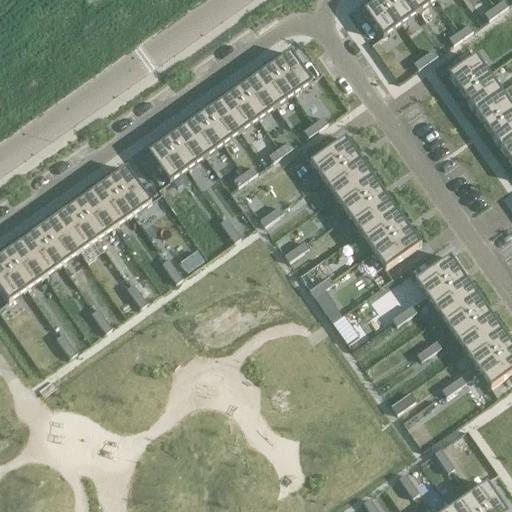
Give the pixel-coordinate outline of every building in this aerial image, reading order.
[(401,29),(419,16),(407,0),(383,0),(381,1),(401,29)] [(407,0),(419,16),(436,4),(433,0),(407,0)] [(363,14),(383,42),(401,29),(381,1),(363,14)] [(504,4),(494,11),(498,17),(508,10),(504,4)] [(494,11),(484,18),(489,24),(498,17),(494,11)] [(468,29),(459,36),(463,42),(473,35),(468,29)] [(459,36),(449,42),(453,49),(463,42),(459,36)] [(433,53),(423,60),(428,67),(438,60),(433,53)] [(272,69),(294,100),(312,87),(290,56),(272,69)] [(476,59),(448,78),(461,97),(489,77),(476,59)] [(423,60),(413,67),(418,74),(428,67),(423,60)] [(254,81),(276,112),(294,100),(272,69),(254,81)] [(489,77),(461,97),(473,114),(501,95),(489,77)] [(236,94),(258,124),(276,112),(254,81),(236,94)] [(219,106),(241,137),(258,124),(236,94),(219,106)] [(511,110),(501,95),(473,114),(486,132),(511,113),(511,110)] [(201,118),(223,149),(241,137),(219,106),(201,118)] [(511,113),(486,132),(498,150),(511,140),(511,113)] [(183,131),(205,162),(223,149),(201,118),(183,131)] [(323,121),(314,128),(318,134),(328,128),(323,121)] [(314,128),(304,135),(308,141),(318,134),(314,128)] [(166,143),(188,174),(205,162),(183,131),(166,143)] [(511,140),(498,150),(511,167),(511,166),(511,140)] [(345,141),(309,166),(322,185),(358,160),(345,141)] [(147,156),(169,187),(188,174),(166,143),(147,156)] [(288,146),(278,153),(283,159),(293,152),(288,146)] [(278,153),(268,160),(273,166),(283,159),(278,153)] [(358,160),(322,185),(335,202),(370,177),(358,160)] [(108,184),(133,220),(151,207),(126,171),(108,184)] [(253,171),(243,178),(248,184),(257,177),(253,171)] [(370,177),(335,202),(347,220),(383,195),(370,177)] [(243,178),(233,185),(238,191),(248,184),(243,178)] [(115,232),(133,220),(108,184),(90,197),(115,232)] [(383,195),(347,220),(360,238),(395,213),(383,195)] [(98,245),(115,232),(90,197),(72,209),(98,245)] [(80,257),(98,245),(72,209),(55,222),(80,257)] [(279,211),(269,217),(274,224),(283,217),(279,211)] [(395,213),(360,238),(372,255),(408,230),(395,213)] [(269,217),(259,224),(264,231),(274,224),(269,217)] [(62,270),(80,257),(55,222),(37,234),(62,270)] [(227,223),(220,227),(227,237),(234,233),(227,223)] [(408,230),(372,255),(385,274),(421,249),(408,230)] [(234,233),(227,237),(234,247),(241,242),(234,233)] [(45,282),(62,270),(37,234),(19,246),(45,282)] [(27,294),(45,282),(19,246),(2,259),(27,294)] [(304,246),(294,253),(298,259),(308,252),(304,246)] [(294,253),(284,260),(289,266),(298,259),(294,253)] [(196,254),(188,260),(195,271),(203,265),(196,254)] [(0,260),(0,295),(8,307),(27,294),(2,259),(0,260)] [(450,260),(414,285),(427,303),(463,278),(450,260)] [(169,264),(162,268),(169,278),(176,273),(169,264)] [(176,273),(169,278),(176,288),(182,283),(176,273)] [(463,278),(427,303),(440,321),(475,296),(463,278)] [(329,281),(319,288),(323,295),(333,288),(329,281)] [(319,288),(309,295),(314,302),(323,295),(319,288)] [(133,289),(127,293),(134,303),(140,298),(133,289)] [(475,296),(440,321),(452,339),(488,314),(475,296)] [(140,298),(134,303),(141,313),(147,308),(140,298)] [(411,310),(402,317),(406,323),(416,316),(411,310)] [(336,311),(326,318),(332,327),(342,320),(336,311)] [(98,313),(91,318),(98,328),(105,323),(98,313)] [(488,314),(452,339),(465,356),(500,331),(488,314)] [(402,317),(392,324),(396,330),(406,323),(402,317)] [(344,319),(333,328),(347,348),(358,340),(344,319)] [(105,323),(98,328),(105,338),(112,333),(105,323)] [(511,348),(500,331),(465,356),(477,374),(511,349),(511,348)] [(63,338),(56,343),(63,353),(70,348),(63,338)] [(436,345),(426,352),(431,359),(441,352),(436,345)] [(70,348),(63,353),(70,363),(77,358),(70,348)] [(511,349),(477,374),(490,392),(511,376),(511,349)] [(426,352),(417,359),(421,365),(431,359),(426,352)] [(461,380),(451,387),(456,394),(466,387),(461,380)] [(451,387),(441,394),(446,401),(456,394),(451,387)] [(410,397),(391,411),(396,418),(416,405),(410,397)] [(440,453),(434,458),(441,467),(447,463),(440,453)] [(447,463),(441,467),(448,477),(454,473),(447,463)] [(405,478),(399,483),(405,492),(412,488),(405,478)] [(504,511),(486,486),(468,499),(477,511),(504,511)] [(412,488),(405,492),(412,502),(419,498),(412,488)] [(477,511),(468,499),(450,511),(477,511)] [(376,511),(370,503),(363,507),(366,511),(376,511)]
